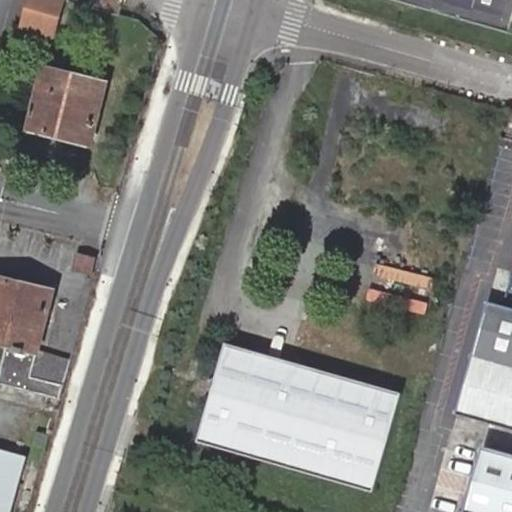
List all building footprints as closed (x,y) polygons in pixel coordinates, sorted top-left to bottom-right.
[(29,0),(21,32),(59,42),(70,0),(29,0)] [(511,0),(386,0),(510,35),(511,26),(511,0)] [(45,68),(29,131),(92,147),(108,84),(45,68)] [(78,256),(75,269),(93,273),(96,260),(78,256)] [(64,386),(71,360),(40,352),(56,291),(0,275),(0,345),(7,347),(0,375),(0,383),(28,390),(60,399),(64,386)] [(511,313),(490,307),(461,415),(511,428),(511,313)] [(226,345),(197,443),(374,494),(402,395),(226,345)] [(46,448),(49,437),(38,433),(35,444),(46,448)] [(511,511),(511,452),(485,445),(465,511),(511,511)] [(0,511),(12,511),(27,458),(0,450),(0,511)]
